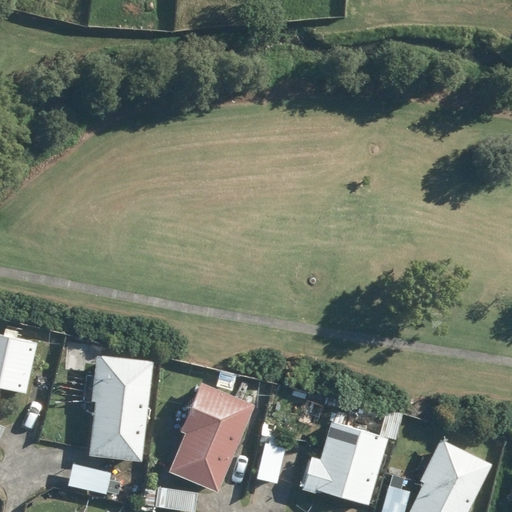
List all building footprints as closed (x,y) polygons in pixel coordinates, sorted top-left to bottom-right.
[(0,388),(19,392),(29,344),(0,337),(0,388)] [(147,362),(91,358),(85,457),(138,461),(147,362)] [(210,492),(248,406),(195,383),(174,432),(181,435),(165,473),(210,492)] [(362,504),(381,438),(328,423),(309,489),(362,504)] [(284,440),(261,435),(251,482),(274,487),(284,440)] [(460,511),(484,464),(438,442),(404,511),(460,511)]
